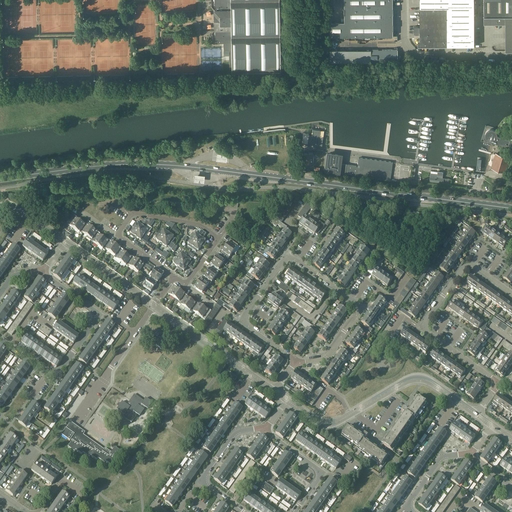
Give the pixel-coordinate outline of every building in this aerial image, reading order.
[(214,0),(215,10),(216,11),(216,28),(215,30),(215,43),(223,43),(224,51),(229,51),(229,55),(229,69),(232,69),(232,73),(280,72),(278,0),(214,0)] [(392,12),(392,8),(392,0),(343,0),(344,12),(343,12),(343,14),(344,14),(344,22),(336,22),(336,21),(334,21),(334,22),(329,22),(329,36),(392,36),(392,30),(393,30),(393,28),(392,28),(392,14),(393,14),(393,12),(392,12)] [(438,46),(448,46),(474,46),(475,46),(474,0),(419,0),(420,26),(414,26),(414,34),(420,34),(420,39),(418,39),(418,46),(438,46),(438,48),(438,46)] [(511,0),(483,0),(484,23),(505,23),(506,51),(511,50),(511,0)] [(397,62),(397,59),(397,50),(387,50),(372,50),(345,50),(345,51),(329,51),(329,62),(370,62),(370,61),(372,61),(372,62),(397,62)] [(312,136),(309,135),(308,144),(313,145),(313,146),(322,147),(323,137),(319,137),(320,130),(318,130),(313,129),(312,136)] [(497,135),(497,134),(497,133),(496,132),(496,131),(495,131),(495,130),(494,130),(493,129),(492,129),(491,129),(490,129),(489,129),(489,130),(488,130),(487,131),(486,132),(486,133),(485,133),(485,134),(485,135),(485,136),(486,137),(486,138),(486,139),(487,139),(487,140),(488,140),(489,141),(511,147),(511,140),(497,136),(497,135)] [(339,173),(340,164),(338,164),(340,155),(327,154),(325,171),(339,173)] [(496,154),(494,162),(492,168),(505,172),(510,158),(496,154)] [(227,156),(217,155),(216,162),(226,163),(227,156)] [(371,178),(390,181),(391,174),(392,165),(392,162),(359,158),(358,167),(356,167),(356,166),(346,164),(345,173),(357,175),(357,174),(371,176),(371,178)] [(431,174),(430,181),(444,183),(444,182),(443,182),(444,178),(442,178),(443,172),(438,172),(438,175),(431,174)] [(204,174),(194,173),(193,180),(203,181),(204,174)] [(307,204),(298,216),(302,219),(305,216),(310,209),(314,212),(316,210),(307,204)] [(74,216),(68,225),(75,230),(80,222),(78,220),(79,219),(74,216)] [(299,224),(302,226),(304,227),(304,228),(305,228),(310,220),(305,216),(302,219),(299,224)] [(305,228),(304,228),(306,230),(307,229),(309,231),(309,232),(310,231),(315,224),(310,220),(305,228)] [(310,231),(309,232),(311,234),(312,233),(314,234),(314,235),(317,230),(320,232),(324,226),(317,220),(315,224),(310,231)] [(80,222),(75,230),(82,235),(83,233),(88,226),(83,222),(82,223),(80,222)] [(135,223),(132,227),(134,228),(139,232),(143,226),(138,223),(137,224),(135,223)] [(88,226),(83,233),(87,237),(93,229),(91,227),(91,226),(89,224),(88,226)] [(282,224),(280,227),(284,230),(280,234),(288,240),(289,240),(291,237),(290,237),(291,235),(292,235),(292,234),(287,231),(289,229),(282,224)] [(143,226),(139,232),(146,237),(149,232),(147,231),(148,230),(143,226)] [(486,226),(481,232),(484,234),(483,234),(489,238),(494,231),(493,231),(495,229),(493,227),(492,226),(490,228),(488,227),(486,226)] [(131,234),(130,236),(134,239),(135,237),(139,232),(134,228),(130,233),(131,234)] [(333,233),(333,234),(334,234),(341,240),(345,234),(338,229),(337,229),(337,228),(335,231),(336,232),(334,234),(333,233)] [(469,228),(465,234),(473,239),(475,236),(474,236),(476,233),(469,228)] [(93,229),(87,237),(92,240),(97,232),(98,231),(96,229),(95,230),(93,229)] [(161,229),(158,233),(165,238),(169,233),(163,229),(163,230),(161,229)] [(192,233),(189,237),(191,238),(196,242),(204,232),(201,230),(199,234),(198,235),(195,233),(194,234),(192,233)] [(494,231),(489,238),(494,241),(499,234),(494,231)] [(92,240),(91,241),(98,246),(103,238),(101,237),(102,236),(97,232),(92,240)] [(139,232),(135,237),(137,238),(141,241),(141,240),(143,241),(146,243),(149,239),(146,237),(139,232)] [(204,232),(196,242),(202,246),(203,247),(206,243),(205,242),(205,240),(202,238),(203,237),(206,234),(206,233),(206,234),(204,232)] [(158,233),(155,237),(157,239),(156,240),(161,244),(165,238),(158,233)] [(169,233),(165,238),(172,243),(175,239),(173,238),(174,237),(169,233)] [(280,234),(277,239),(284,245),(285,245),(287,242),(286,242),(288,240),(280,234)] [(330,238),(330,239),(338,244),(341,240),(334,234),(333,234),(331,236),(332,237),(331,239),(330,238)] [(465,234),(462,239),(469,244),(471,241),(472,239),(473,239),(465,234)] [(499,234),(494,241),(499,245),(504,238),(499,234)] [(103,238),(98,246),(105,251),(106,250),(111,242),(106,239),(105,240),(103,238)] [(165,238),(161,244),(166,247),(167,246),(169,247),(172,250),(175,246),(175,245),(172,243),(165,238)] [(189,244),(187,246),(192,249),(196,242),(191,238),(188,244),(189,244)] [(504,238),(499,245),(501,246),(504,248),(509,241),(504,238)] [(25,244),(23,247),(28,250),(33,243),(28,239),(27,241),(25,240),(24,243),(25,244)] [(227,245),(225,247),(233,252),(235,254),(240,247),(238,246),(238,245),(229,239),(225,244),(227,245)] [(277,239),(273,244),(281,250),(282,250),(284,247),(283,247),(284,245),(277,239)] [(326,243),(326,244),(327,244),(334,249),(338,244),(330,239),(328,241),(328,242),(327,244),(326,243)] [(462,239),(458,244),(466,249),(468,246),(467,246),(469,244),(462,239)] [(111,242),(106,250),(110,253),(116,245),(114,244),(115,242),(112,241),(111,242)] [(196,242),(192,249),(196,252),(197,250),(198,251),(202,246),(196,242)] [(33,243),(28,250),(33,254),(38,246),(33,243)] [(273,244),(270,249),(277,254),(278,255),(280,252),(279,252),(281,250),(273,244)] [(323,248),(322,249),(323,249),(331,254),(334,249),(327,244),(326,244),(324,246),(325,247),(323,249),(323,248)] [(456,246),(455,249),(462,254),(464,251),(463,251),(465,249),(466,249),(458,244),(456,246)] [(13,245),(9,250),(16,255),(20,250),(13,245)] [(116,245),(110,253),(115,256),(114,257),(114,258),(114,257),(115,256),(120,249),(121,247),(119,246),(118,247),(116,245)] [(38,246),(33,254),(38,258),(43,250),(38,246)] [(222,248),(219,253),(228,260),(233,252),(225,247),(224,249),(222,248)] [(363,247),(359,252),(366,257),(367,258),(369,255),(369,254),(370,252),(363,247)] [(115,256),(114,257),(114,258),(121,263),(126,255),(124,253),(125,252),(120,249),(115,256)] [(260,250),(259,253),(268,259),(269,257),(274,260),(276,257),(277,254),(270,249),(266,254),(260,250)] [(319,253),(319,254),(320,254),(327,259),(331,254),(323,249),(322,249),(321,251),(321,252),(320,254),(319,253)] [(455,249),(451,254),(458,259),(459,259),(461,256),(460,256),(461,254),(462,254),(455,249)] [(9,250),(5,255),(13,260),(16,255),(9,250)] [(43,250),(38,258),(43,261),(48,254),(43,250)] [(162,253),(160,256),(165,259),(168,254),(164,251),(162,253)] [(178,257),(177,258),(182,262),(186,257),(187,255),(183,252),(182,254),(181,253),(178,257)] [(359,252),(355,257),(363,262),(364,263),(366,260),(365,259),(366,257),(359,252)] [(216,258),(214,260),(222,265),(225,261),(216,254),(214,257),(216,258)] [(316,258),(315,259),(316,259),(324,264),(327,259),(320,254),(319,254),(317,256),(318,257),(316,259),(316,258)] [(451,254),(447,259),(454,264),(455,264),(457,261),(456,261),(458,259),(451,254)] [(5,255),(2,260),(9,265),(13,260),(5,255)] [(67,255),(64,260),(71,266),(75,261),(67,255)] [(126,255),(121,263),(128,268),(129,266),(134,259),(134,258),(134,259),(130,255),(129,256),(126,255)] [(186,257),(182,262),(187,266),(189,267),(192,263),(190,262),(191,261),(189,259),(190,257),(187,256),(187,255),(186,257)] [(260,259),(256,264),(258,266),(266,271),(268,269),(268,268),(269,266),(265,263),(267,260),(260,256),(258,258),(260,259)] [(134,259),(129,266),(133,269),(139,262),(137,260),(138,259),(135,257),(134,258),(134,259)] [(174,259),(172,261),(174,263),(173,264),(177,266),(177,267),(176,268),(178,268),(182,262),(177,258),(175,257),(174,259)] [(355,257),(352,262),(359,267),(360,268),(362,265),(361,264),(363,262),(355,257)] [(312,263),(313,264),(320,269),(324,264),(316,259),(315,259),(314,261),(314,262),(313,264),(312,263)] [(447,259),(444,264),(451,269),(452,269),(454,266),(453,266),(454,264),(447,259)] [(2,260),(0,262),(0,266),(6,270),(9,265),(2,260)] [(64,260),(60,265),(68,271),(71,266),(64,260)] [(211,261),(209,263),(211,264),(219,270),(222,265),(214,260),(212,262),(211,261)] [(373,276),(372,277),(375,279),(375,278),(378,279),(383,272),(378,268),(383,262),(380,260),(379,262),(373,270),(376,272),(372,276),(373,276)] [(139,262),(133,269),(138,273),(142,267),(143,266),(144,264),(142,262),(141,263),(139,262)] [(177,269),(181,272),(183,270),(184,271),(187,266),(182,262),(178,268),(177,269)] [(348,262),(346,265),(348,267),(356,272),(357,273),(359,270),(358,269),(359,267),(352,262),(350,264),(348,262)] [(209,270),(207,272),(215,278),(220,271),(219,270),(211,264),(207,269),(209,270)] [(444,264),(440,269),(447,274),(448,274),(450,271),(449,271),(451,269),(444,264)] [(60,265),(57,270),(64,276),(68,271),(60,265)] [(258,266),(254,271),(262,276),(263,276),(265,273),(264,273),(266,271),(258,266)] [(348,267),(345,272),(352,277),(353,278),(355,275),(354,274),(356,272),(348,267)] [(156,268),(153,272),(161,278),(162,276),(163,277),(165,274),(156,268)] [(248,273),(246,276),(252,280),(254,278),(259,281),(261,278),(262,276),(254,271),(251,268),(248,273)] [(291,268),(286,276),(291,280),(296,272),(291,269),(291,268)] [(57,270),(53,275),(61,281),(64,276),(57,270)] [(153,272),(150,277),(159,283),(160,281),(159,280),(161,278),(153,272)] [(201,278),(208,284),(210,285),(215,278),(207,272),(206,275),(204,274),(201,278)] [(296,272),(291,280),(296,283),(301,276),(296,272)] [(345,272),(341,277),(349,282),(350,283),(352,280),(351,279),(352,277),(345,272)] [(378,279),(377,280),(380,282),(380,281),(383,283),(388,275),(383,272),(378,279)] [(438,272),(433,279),(440,283),(441,284),(443,281),(442,281),(444,278),(441,276),(442,274),(438,272)] [(511,277),(507,274),(503,279),(510,284),(511,281),(511,277)] [(75,280),(73,283),(78,286),(83,279),(78,275),(77,277),(76,276),(74,279),(75,280)] [(383,283),(382,284),(385,286),(385,285),(387,287),(388,287),(393,279),(388,276),(388,275),(383,283)] [(301,276),(296,283),(301,287),(306,279),(301,276)] [(471,276),(466,283),(471,286),(476,280),(471,276)] [(39,277),(35,282),(42,288),(46,283),(39,277)] [(199,281),(198,283),(205,288),(208,284),(210,285),(208,284),(201,278),(200,277),(198,280),(199,281)] [(244,280),(240,285),(243,287),(250,292),(251,293),(253,290),(252,289),(254,287),(250,284),(252,281),(245,277),(243,279),(244,280)] [(338,281),(338,282),(345,287),(346,288),(348,285),(347,284),(349,282),(341,277),(338,282),(338,281)] [(149,278),(143,286),(151,292),(155,286),(156,287),(158,285),(149,278)] [(83,279),(78,286),(83,290),(88,282),(83,279)] [(301,287),(300,289),(305,292),(306,290),(311,283),(306,279),(301,287)] [(433,279),(430,283),(438,289),(439,286),(440,283),(433,279)] [(476,280),(471,286),(472,287),(476,290),(481,283),(477,280),(476,280)] [(35,282),(31,287),(39,293),(42,288),(35,282)] [(88,282),(83,290),(88,293),(93,286),(88,282)] [(195,284),(193,287),(202,293),(205,288),(198,283),(196,285),(195,284)] [(306,290),(305,292),(310,296),(311,294),(316,286),(311,283),(306,290)] [(430,283),(426,288),(434,294),(436,291),(435,291),(437,288),(437,289),(438,289),(430,283)] [(481,283),(476,290),(477,290),(481,294),(486,287),(482,283),(481,283)] [(174,285),(167,294),(174,299),(180,291),(178,290),(179,288),(174,285)] [(93,286),(88,293),(93,297),(98,289),(93,286)] [(311,294),(310,296),(315,299),(316,297),(321,290),(316,286),(311,294)] [(31,287),(28,292),(35,298),(39,293),(31,287)] [(223,287),(221,290),(228,296),(230,293),(223,287)] [(243,287),(239,292),(247,297),(248,298),(250,295),(249,294),(250,292),(243,287)] [(486,287),(481,294),(482,294),(486,297),(491,290),(487,287),(486,287)] [(426,288),(423,293),(430,299),(432,296),(433,293),(434,294),(426,288)] [(98,289),(93,297),(98,301),(103,293),(98,289)] [(321,290),(316,297),(321,301),(326,293),(321,290)] [(491,290),(486,297),(487,297),(491,301),(496,294),(492,291),(491,290)] [(13,291),(9,296),(17,302),(20,296),(19,295),(20,294),(19,294),(17,292),(16,293),(13,291)] [(180,291),(174,299),(179,302),(184,294),(185,294),(186,293),(183,291),(182,293),(180,291)] [(268,301),(267,302),(270,304),(271,303),(273,305),(278,297),(282,292),(280,291),(276,296),(273,294),(274,294),(273,293),(273,294),(268,301)] [(28,292),(24,297),(32,303),(35,298),(28,292)] [(239,292),(236,297),(243,302),(244,303),(246,300),(245,299),(247,297),(239,292)] [(103,293),(98,301),(103,304),(108,297),(103,293)] [(423,293),(419,299),(426,304),(426,303),(427,304),(429,301),(428,301),(430,298),(430,299),(423,293)] [(62,294),(59,299),(66,305),(70,300),(62,294)] [(179,302),(178,303),(185,308),(191,301),(189,299),(189,298),(185,294),(184,294),(179,302)] [(496,294),(491,301),(492,301),(496,304),(501,297),(497,294),(496,294)] [(9,296),(6,301),(13,307),(17,302),(9,296)] [(222,296),(216,305),(220,308),(222,306),(230,312),(232,309),(236,312),(237,313),(239,310),(238,309),(240,307),(232,302),(229,307),(221,301),(224,297),(222,296)] [(108,297),(103,304),(108,308),(113,300),(108,297)] [(236,297),(232,302),(240,307),(241,308),(243,305),(242,304),(243,302),(236,297)] [(273,305),(272,305),(275,307),(276,307),(278,308),(282,304),(284,301),(283,301),(278,297),(273,305)] [(378,300),(376,302),(384,308),(387,303),(395,308),(392,312),(392,313),(394,313),(397,309),(398,307),(394,304),(386,298),(384,300),(380,297),(379,297),(377,300),(378,300)] [(501,297),(496,304),(497,304),(501,308),(506,301),(502,298),(501,297)] [(59,299),(55,304),(63,310),(66,305),(59,299)] [(419,299),(416,303),(423,308),(423,309),(425,306),(426,304),(419,299)] [(113,300),(108,308),(113,311),(119,304),(113,300)] [(449,307),(448,308),(453,312),(458,305),(460,303),(458,302),(459,301),(457,300),(456,300),(454,300),(453,300),(453,301),(450,306),(449,306),(448,307),(449,307)] [(6,301),(2,306),(10,312),(13,307),(6,301)] [(191,301),(185,308),(192,313),(193,312),(199,304),(194,301),(193,302),(191,301)] [(506,301),(501,308),(502,308),(506,311),(511,305),(507,301),(506,301)] [(374,305),(373,307),(380,313),(384,308),(376,302),(375,302),(373,305),(374,305)] [(199,304),(193,312),(198,315),(203,307),(201,306),(202,305),(200,303),(199,304)] [(416,303),(412,309),(419,314),(419,313),(420,314),(422,311),(421,311),(423,308),(416,303)] [(55,304),(51,309),(59,315),(63,310),(55,304)] [(458,305),(453,312),(459,316),(463,309),(458,305)] [(2,306),(0,309),(0,312),(6,317),(10,312),(2,306)] [(339,306),(336,311),(343,317),(344,317),(346,314),(345,314),(347,312),(339,306)] [(203,307),(198,315),(205,320),(206,318),(208,316),(209,314),(211,312),(211,311),(206,308),(205,309),(203,307)] [(371,310),(369,312),(377,318),(380,313),(373,307),(372,307),(370,310),(371,310)] [(51,309),(48,314),(55,320),(59,315),(51,309)] [(402,309),(401,312),(411,319),(412,316),(415,319),(415,318),(416,319),(418,316),(417,316),(419,314),(412,309),(408,314),(402,309)] [(463,309),(459,316),(463,319),(468,312),(463,309)] [(280,314),(278,316),(286,321),(289,316),(288,315),(286,314),(284,312),(282,311),(281,310),(279,313),(280,314)] [(336,311),(332,316),(340,322),(342,319),(343,317),(336,311)] [(367,315),(366,317),(373,323),(377,318),(369,312),(368,312),(366,315),(367,315)] [(468,312),(463,319),(469,323),(473,316),(468,312)] [(276,319),(275,321),(282,326),(286,321),(278,316),(277,315),(275,318),(276,319)] [(332,316),(328,321),(336,327),(337,327),(339,324),(338,324),(340,322),(332,316)] [(473,316),(469,323),(474,326),(478,319),(473,316)] [(362,322),(366,325),(364,328),(371,332),(373,330),(369,328),(370,328),(369,327),(370,326),(373,323),(366,317),(365,317),(363,319),(363,320),(362,322)] [(478,319),(474,326),(479,330),(479,329),(482,331),(484,332),(487,328),(485,327),(487,325),(483,323),(478,319)] [(107,320),(104,325),(111,330),(115,325),(113,324),(114,323),(111,321),(110,322),(107,320)] [(224,320),(218,327),(223,330),(228,334),(234,326),(228,323),(224,320)] [(273,323),(271,326),(279,331),(282,326),(275,321),(274,320),(272,323),(273,323)] [(304,320),(301,325),(307,328),(307,329),(309,330),(312,326),(311,326),(310,325),(304,320)] [(328,321),(325,326),(332,332),(333,332),(335,329),(336,327),(328,321)] [(58,322),(53,329),(58,333),(63,325),(58,322)] [(43,325),(39,331),(43,334),(45,335),(48,337),(52,331),(51,331),(43,325)] [(63,325),(58,333),(63,336),(68,329),(63,325)] [(104,325),(100,330),(108,335),(111,330),(104,325)] [(267,330),(267,331),(275,336),(279,331),(271,326),(270,325),(268,328),(269,328),(268,331),(267,330)] [(234,326),(228,334),(233,338),(239,330),(234,326)] [(325,326),(322,331),(329,337),(330,337),(332,334),(331,334),(332,332),(325,326)] [(353,333),(361,339),(365,334),(368,336),(370,334),(364,329),(362,331),(357,328),(355,331),(354,333),(353,333)] [(405,328),(401,335),(406,339),(411,332),(405,328)] [(68,329),(63,336),(68,340),(73,332),(68,329)] [(307,329),(303,333),(311,339),(311,340),(313,337),(313,336),(314,334),(310,331),(309,330),(307,329)] [(100,330),(96,335),(104,340),(106,342),(110,337),(108,335),(100,330)] [(149,340),(149,341),(153,343),(156,345),(156,346),(161,349),(168,339),(163,335),(163,336),(160,334),(160,333),(156,330),(154,333),(156,334),(154,338),(152,337),(149,340)] [(239,330),(233,338),(238,341),(244,334),(239,330)] [(322,331),(318,336),(325,342),(326,342),(328,339),(327,339),(329,337),(322,331)] [(73,332),(68,340),(73,344),(79,336),(73,332)] [(411,332),(406,339),(411,343),(416,336),(411,332)] [(482,332),(479,337),(486,342),(487,343),(488,341),(487,340),(489,337),(488,336),(486,334),(483,333),(482,332)] [(303,333),(300,338),(307,344),(308,344),(310,342),(309,341),(311,339),(303,333)] [(352,336),(350,338),(358,344),(361,339),(353,333),(351,336),(352,336)] [(244,334),(238,341),(243,345),(249,337),(244,334)] [(23,340),(21,343),(26,346),(32,339),(27,335),(25,337),(24,336),(22,339),(23,340)] [(96,335),(93,340),(100,345),(104,340),(96,335)] [(416,336),(411,343),(416,346),(421,339),(416,336)] [(249,337),(243,345),(248,348),(253,341),(249,337)] [(479,337),(475,342),(482,347),(486,342),(479,337)] [(300,338),(296,343),(304,349),(306,347),(306,346),(307,344),(300,338)] [(347,343),(347,344),(351,347),(349,349),(356,354),(357,351),(354,349),(358,344),(350,338),(348,341),(347,343)] [(32,339),(26,346),(31,350),(37,342),(32,339)] [(421,339),(416,346),(421,350),(426,343),(421,339)] [(93,340),(89,345),(97,350),(100,345),(93,340)] [(253,341),(248,348),(253,352),(259,344),(253,341)] [(37,342),(31,350),(36,353),(42,346),(37,342)] [(475,342),(471,347),(478,352),(480,354),(481,354),(484,349),(482,347),(475,342)] [(293,348),(292,349),(300,354),(301,354),(303,352),(302,351),(304,349),(296,343),(293,348)] [(426,343),(421,350),(426,353),(431,346),(426,343)] [(259,344),(253,352),(258,355),(256,359),(258,360),(263,354),(261,352),(264,348),(263,348),(259,344)] [(89,345),(86,350),(93,355),(97,350),(89,345)] [(42,346),(36,353),(41,357),(47,349),(42,346)] [(471,347),(468,352),(475,357),(477,359),(480,354),(478,352),(471,347)] [(47,349),(41,357),(46,360),(52,353),(47,349)] [(340,353),(339,355),(346,360),(347,359),(350,355),(353,357),(355,355),(351,352),(348,350),(347,353),(342,350),(342,349),(341,350),(340,352),(340,353)] [(86,350),(82,355),(90,360),(93,355),(86,350)] [(435,350),(430,357),(435,360),(440,353),(435,350)] [(52,353),(46,360),(51,364),(57,356),(52,353)] [(440,353),(435,360),(441,364),(445,357),(440,353)] [(337,358),(335,360),(343,365),(346,360),(339,355),(338,354),(336,357),(337,358)] [(82,355),(79,360),(86,365),(90,360),(82,355)] [(57,356),(51,364),(56,367),(62,360),(57,356)] [(275,356),(272,361),(279,367),(280,367),(282,364),(281,364),(283,362),(282,361),(275,356)] [(504,356),(501,361),(503,362),(510,367),(511,364),(511,361),(507,357),(504,356)] [(445,357),(441,364),(446,367),(450,360),(445,357)] [(333,363),(332,365),(339,370),(343,365),(335,360),(334,359),(332,362),(333,363)] [(450,360),(446,367),(451,371),(456,364),(450,360)] [(272,361),(268,366),(276,372),(277,372),(279,369),(278,369),(279,367),(272,361)] [(23,362),(19,367),(27,372),(30,367),(23,362)] [(503,362),(500,367),(507,372),(510,367),(503,362)] [(76,363),(73,369),(80,374),(84,369),(82,368),(83,366),(80,364),(79,366),(76,363)] [(330,368),(328,370),(336,375),(339,370),(332,365),(331,364),(329,367),(330,368)] [(456,364),(451,371),(456,374),(461,368),(456,364)] [(265,371),(268,374),(267,375),(271,378),(272,377),(273,377),(275,374),(274,374),(276,372),(268,366),(265,371)] [(497,366),(494,371),(496,373),(503,377),(507,372),(500,367),(497,366)] [(19,367),(16,372),(23,377),(27,372),(19,367)] [(461,368),(456,374),(461,378),(459,380),(462,381),(465,377),(463,375),(466,371),(461,368)] [(73,369),(69,373),(76,379),(80,374),(73,369)] [(324,374),(332,380),(336,375),(328,370),(327,369),(325,372),(326,373),(325,375),(324,374)] [(297,371),(291,379),(292,379),(297,383),(302,375),(297,371)] [(16,372),(12,377),(20,382),(23,377),(16,372)] [(69,373),(65,378),(73,384),(76,379),(69,373)] [(323,378),(321,380),(329,385),(332,380),(324,374),(322,377),(323,378)] [(302,375),(297,383),(302,386),(307,379),(302,375)] [(12,377),(9,382),(16,387),(20,382),(12,377)] [(65,378),(62,383),(69,389),(73,384),(65,378)] [(307,379),(302,386),(307,390),(312,382),(307,379)] [(478,380),(474,385),(481,390),(485,385),(483,384),(481,382),(478,380)] [(9,382),(5,387),(13,392),(16,387),(9,382)] [(312,382),(307,390),(311,393),(317,386),(317,385),(317,386),(312,382)] [(60,387),(58,388),(66,394),(69,389),(62,383),(60,387)] [(474,385),(471,390),(478,395),(481,390),(474,385)] [(5,387),(1,392),(9,397),(13,392),(5,387)] [(58,388),(55,393),(62,399),(63,397),(66,394),(58,388)] [(471,390),(467,395),(474,400),(478,395),(471,390)] [(1,392),(0,393),(0,398),(6,402),(9,397),(1,392)] [(55,393),(51,398),(59,404),(62,399),(55,393)] [(122,402),(116,410),(121,413),(124,415),(125,415),(127,416),(125,419),(131,423),(136,417),(135,416),(137,414),(139,416),(143,411),(144,410),(143,409),(145,407),(147,409),(151,404),(152,403),(146,398),(144,401),(134,394),(130,400),(127,405),(122,402)] [(494,401),(492,403),(497,407),(499,405),(504,398),(498,394),(494,401)] [(247,402),(245,405),(250,408),(255,401),(250,397),(249,399),(248,398),(246,401),(247,402)] [(402,417),(383,445),(392,451),(395,447),(400,439),(406,431),(409,427),(412,423),(415,419),(416,420),(419,415),(427,403),(424,401),(419,397),(409,411),(404,408),(401,411),(405,414),(402,417)] [(51,398),(48,403),(55,409),(59,404),(51,398)] [(504,398),(499,405),(504,409),(509,402),(504,398)] [(255,401),(250,408),(255,412),(260,404),(255,401)] [(33,402),(29,407),(37,413),(40,408),(38,406),(39,405),(36,403),(36,404),(33,402)] [(48,403),(44,409),(52,414),(55,409),(48,403)] [(235,403),(231,408),(239,413),(242,408),(235,403)] [(260,404),(255,412),(260,416),(265,408),(260,404)] [(29,407),(25,412),(33,418),(37,413),(29,407)] [(231,408),(228,413),(235,418),(239,413),(231,408)] [(265,408),(260,416),(265,419),(270,412),(265,408)] [(25,412),(22,417),(29,423),(33,418),(25,412)] [(228,413),(224,418),(232,423),(235,418),(228,413)] [(290,413),(286,418),(294,424),(297,418),(290,413)] [(22,417),(18,422),(26,428),(29,423),(22,417)] [(224,418),(221,423),(228,428),(232,423),(224,418)] [(286,418),(283,423),(290,429),(294,424),(286,418)] [(66,428),(61,435),(70,441),(71,440),(72,441),(68,447),(74,452),(75,450),(82,455),(83,453),(89,458),(90,456),(97,460),(98,459),(104,463),(105,461),(112,466),(116,459),(119,456),(120,454),(121,452),(115,448),(113,450),(112,452),(111,453),(105,448),(104,450),(102,448),(101,448),(83,435),(85,432),(82,430),(74,425),(71,422),(66,429),(66,428)] [(221,423),(217,428),(225,433),(228,428),(221,423)] [(283,423),(279,428),(286,434),(290,429),(283,423)] [(452,427),(450,430),(455,434),(460,426),(455,423),(454,424),(453,423),(453,424),(451,426),(452,427)] [(346,430),(342,435),(347,438),(355,443),(358,446),(358,447),(358,448),(362,450),(370,456),(378,462),(382,465),(384,462),(386,459),(388,456),(389,455),(388,454),(387,455),(367,441),(364,439),(365,438),(366,439),(369,435),(366,432),(363,436),(349,426),(346,430)] [(460,426),(455,434),(460,437),(465,430),(460,426)] [(217,428),(213,433),(221,438),(225,433),(217,428)] [(279,428),(275,433),(283,439),(286,434),(279,428)] [(440,428),(436,433),(444,439),(447,434),(440,428)] [(465,430),(460,437),(465,441),(470,433),(465,430)] [(213,433),(210,438),(217,443),(221,438),(213,433)] [(298,438),(295,441),(300,444),(306,437),(301,433),(300,434),(300,435),(298,434),(296,437),(298,438)] [(436,433),(433,438),(440,444),(444,439),(436,433)] [(470,433),(465,441),(470,445),(475,437),(470,433)] [(10,434),(7,439),(14,444),(18,439),(16,438),(17,437),(17,436),(15,435),(14,435),(13,436),(10,434)] [(261,435),(257,440),(265,446),(268,441),(261,435)] [(306,437),(300,444),(305,448),(311,440),(306,437)] [(210,438),(206,443),(214,448),(217,443),(210,438)] [(433,438),(429,443),(437,449),(440,444),(433,438)] [(495,438),(491,444),(499,449),(502,444),(495,438)] [(7,439),(3,444),(11,449),(14,444),(7,439)] [(257,440),(253,445),(261,451),(265,446),(257,440)] [(311,440),(305,448),(310,451),(316,444),(311,440)] [(206,443),(203,448),(204,449),(204,451),(206,452),(207,451),(210,453),(214,448),(206,443)] [(429,443),(425,448),(433,454),(437,449),(429,443)] [(3,444),(0,447),(0,449),(7,454),(11,449),(3,444)] [(316,444),(310,451),(315,455),(321,447),(316,444)] [(491,444),(487,449),(495,454),(499,449),(491,444)] [(253,445),(250,450),(257,456),(261,451),(253,445)] [(321,447),(315,455),(320,459),(326,451),(321,447)] [(425,448),(422,453),(429,459),(433,454),(425,448)] [(235,449),(231,454),(239,460),(242,455),(241,453),(242,452),(241,452),(239,450),(238,451),(235,449)] [(487,449),(484,454),(491,459),(495,454),(487,449)] [(250,450),(246,455),(254,461),(257,456),(250,450)] [(326,451),(320,459),(325,462),(331,455),(326,451)] [(200,452),(197,456),(204,462),(208,457),(200,452)] [(284,452),(281,457),(288,463),(292,457),(284,452)] [(422,453),(418,458),(426,464),(429,459),(422,453)] [(231,454),(228,459),(235,465),(239,460),(231,454)] [(484,454),(480,459),(488,464),(491,459),(484,454)] [(331,455),(325,462),(330,466),(336,458),(331,455)] [(197,456),(194,461),(201,466),(204,462),(197,456)] [(281,457),(277,462),(285,468),(288,463),(281,457)] [(336,458),(330,466),(336,469),(341,462),(336,458)] [(418,458),(415,463),(422,469),(426,464),(418,458)] [(228,459),(224,464),(232,470),(235,465),(228,459)] [(503,463),(500,466),(505,470),(510,462),(506,459),(504,460),(503,459),(501,462),(503,463)] [(466,460),(462,465),(470,471),(473,466),(466,460)] [(194,461),(190,466),(197,472),(201,466),(194,461)] [(277,462),(274,467),(281,473),(285,468),(277,462)] [(33,467),(31,470),(36,474),(41,466),(37,463),(35,465),(34,464),(32,467),(33,467)] [(415,463),(411,468),(419,474),(422,469),(415,463)] [(224,464),(221,469),(228,475),(232,470),(224,464)] [(462,465),(459,471),(466,476),(470,471),(462,465)] [(41,466),(36,474),(41,478),(46,470),(41,466)] [(190,466),(186,471),(194,477),(197,472),(190,466)] [(274,467),(270,472),(278,478),(281,473),(274,467)] [(411,468),(408,473),(409,475),(409,476),(411,478),(412,477),(415,479),(419,474),(411,468)] [(221,469),(217,474),(225,480),(228,475),(221,469)] [(46,470),(41,478),(46,481),(52,474),(46,470)] [(20,471),(16,476),(24,481),(27,476),(20,471)] [(186,471),(183,476),(190,482),(194,477),(186,471)] [(459,471),(455,476),(462,481),(466,476),(459,471)] [(52,474),(46,481),(51,485),(56,478),(57,477),(52,474)] [(217,474),(214,479),(221,485),(225,480),(217,474)] [(440,474),(436,479),(444,485),(448,480),(446,479),(447,477),(446,477),(444,475),(443,477),(440,474)] [(16,476),(13,481),(20,486),(24,481),(16,476)] [(183,476),(179,481),(187,487),(190,482),(183,476)] [(455,476),(451,481),(459,486),(462,481),(455,476)] [(405,477),(401,482),(409,488),(413,482),(405,477)] [(489,477),(486,482),(493,488),(497,483),(489,477)] [(329,478),(326,483),(333,488),(337,483),(335,482),(336,481),(333,479),(332,480),(329,478)] [(436,479),(433,484),(440,490),(444,485),(436,479)] [(281,480),(275,487),(281,491),(286,483),(281,480)] [(13,481),(9,486),(17,491),(20,486),(13,481)] [(179,481),(175,487),(183,492),(187,487),(179,481)] [(401,482),(398,487),(405,492),(409,488),(401,482)] [(486,482),(482,487),(490,493),(493,488),(486,482)] [(265,483),(261,489),(266,492),(265,492),(268,493),(270,495),(272,492),(274,489),(273,489),(265,483)] [(286,483),(281,491),(285,495),(291,487),(286,483)] [(326,483),(322,488),(330,493),(333,488),(326,483)] [(433,484),(429,490),(437,495),(440,490),(433,484)] [(9,486),(5,491),(13,496),(17,491),(9,486)] [(175,487),(172,492),(179,497),(183,492),(175,487)] [(291,487),(285,495),(291,498),(292,496),(296,491),(291,487)] [(398,487),(394,492),(402,498),(405,492),(398,487)] [(482,487),(479,493),(486,498),(490,493),(482,487)] [(322,488),(319,493),(326,498),(330,493),(322,488)] [(429,490),(426,495),(433,500),(437,495),(429,490)] [(292,496),(291,498),(296,502),(301,494),(296,491),(292,496)] [(62,492),(59,497),(66,502),(70,497),(68,496),(69,495),(69,494),(69,495),(66,493),(65,494),(62,492)] [(172,492),(168,497),(176,502),(179,497),(172,492)] [(394,492),(391,497),(398,502),(402,498),(394,492)] [(246,497),(243,501),(248,504),(254,497),(249,493),(248,495),(247,494),(246,494),(244,497),(246,497)] [(319,493),(315,498),(323,503),(326,498),(319,493)] [(479,493),(475,498),(483,503),(486,498),(479,493)] [(426,495),(422,500),(430,505),(433,500),(426,495)] [(57,500),(55,502),(63,507),(66,502),(59,497),(57,500)] [(168,497),(165,502),(166,503),(165,504),(166,504),(168,506),(169,505),(172,507),(176,502),(168,497)] [(254,497),(248,504),(253,508),(259,500),(254,497)] [(391,497),(387,502),(395,508),(398,502),(391,497)] [(315,498),(312,503),(319,508),(323,503),(315,498)] [(259,500),(253,508),(259,511),(264,504),(259,500)] [(422,500),(419,505),(426,510),(430,505),(422,500)] [(55,502),(52,507),(59,511),(63,507),(55,502)] [(387,502),(384,507),(390,511),(391,511),(395,508),(387,502)] [(221,503),(218,508),(223,511),(225,511),(229,508),(221,503)] [(312,503),(308,508),(313,511),(316,511),(319,508),(312,503)]
